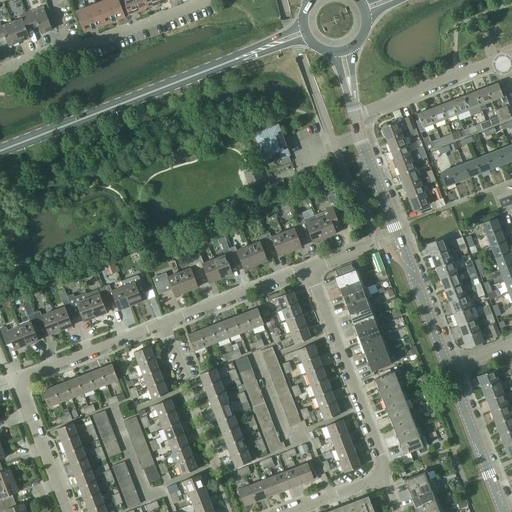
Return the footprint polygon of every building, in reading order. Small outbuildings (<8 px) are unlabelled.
[(104,25),(114,22),(105,0),(96,4),(104,25)] [(105,0),(114,22),(125,17),(118,0),(105,0)] [(133,14),(139,12),(134,0),(122,0),(129,15),(129,14),(132,13),(133,14)] [(134,0),(139,12),(145,9),(146,8),(149,7),(146,0),(134,0)] [(95,29),(104,25),(96,4),(87,7),(95,29)] [(33,11),(27,13),(32,26),(37,24),(41,34),(52,30),(49,21),(53,19),(49,8),(44,10),(43,6),(32,10),(33,11)] [(84,33),(95,29),(87,7),(76,11),(84,33)] [(22,19),(12,23),(19,42),(30,38),(26,28),(32,26),(27,13),(20,16),(22,19)] [(0,23),(0,38),(5,36),(9,46),(19,42),(12,23),(2,27),(1,23),(0,23)] [(486,88),(491,102),(501,98),(503,104),(508,102),(502,88),(500,88),(498,83),(486,88)] [(480,106),(482,111),(487,109),(485,104),(491,102),(486,88),(475,92),(480,106)] [(469,110),(471,116),(482,112),(482,111),(480,106),(475,92),(463,96),(469,110)] [(457,115),(469,110),(463,96),(452,101),(457,115)] [(446,119),(457,115),(452,101),(440,105),(446,119)] [(434,124),(446,119),(440,105),(429,110),(434,124)] [(507,106),(495,111),(497,115),(497,116),(509,112),(507,106)] [(424,127),(434,124),(429,110),(417,114),(419,120),(416,121),(421,133),(426,131),(424,127)] [(509,112),(497,116),(499,122),(511,118),(509,112)] [(497,115),(489,118),(490,120),(492,125),(499,122),(497,116),(497,115)] [(410,131),(416,129),(411,117),(405,119),(410,131)] [(397,122),(382,128),(384,132),(387,140),(402,134),(401,132),(397,122)] [(282,139),(280,132),(277,126),(255,135),(266,163),(288,154),(285,147),(287,146),(284,138),(282,139)] [(454,140),(462,137),(459,131),(452,134),(454,140)] [(402,134),(387,140),(391,152),(406,146),(402,134)] [(440,138),(442,145),(454,140),(452,134),(440,138)] [(428,150),(433,148),(431,142),(429,136),(423,139),(428,150)] [(431,142),(433,148),(442,145),(440,138),(431,142)] [(406,146),(391,152),(395,163),(415,156),(413,151),(409,152),(406,146)] [(497,151),(503,165),(511,161),(511,155),(508,146),(497,151)] [(486,155),(491,169),(503,165),(497,151),(486,155)] [(415,156),(395,163),(400,175),(415,169),(413,163),(421,159),(420,154),(415,156)] [(480,174),(491,169),(486,155),(474,160),(480,174)] [(468,178),(480,174),(474,160),(463,164),(468,178)] [(457,183),(468,178),(463,164),(451,169),(457,183)] [(249,186),(264,181),(258,166),(244,171),(249,186)] [(415,169),(400,175),(404,187),(420,181),(415,169)] [(445,187),(457,183),(451,169),(440,173),(445,187)] [(420,181),(404,187),(409,199),(424,193),(422,185),(431,182),(431,183),(436,181),(434,175),(429,177),(420,181)] [(438,188),(434,189),(439,200),(443,199),(438,188)] [(335,193),(328,196),(331,204),(333,203),(336,212),(341,210),(335,193)] [(424,193),(409,199),(413,210),(419,208),(421,214),(438,208),(435,202),(429,204),(424,193)] [(327,211),(316,215),(317,219),(324,238),(336,234),(335,231),(341,229),(339,225),(333,208),(327,211)] [(303,213),(298,215),(300,221),(298,222),(305,239),(310,236),(313,243),(324,238),(317,219),(316,215),(313,216),(311,209),(302,212),(303,213)] [(409,219),(417,216),(415,211),(407,214),(409,219)] [(487,236),(500,230),(496,219),(482,224),(487,236)] [(294,229),(283,233),(290,252),(302,247),(299,241),(305,239),(298,222),(292,224),(294,229)] [(491,247),(505,242),(500,230),(487,236),(491,247)] [(269,233),(264,235),(270,252),(276,250),(278,256),(290,252),(283,233),(271,237),(269,233)] [(260,242),(248,246),(255,265),(267,261),(264,254),(270,252),(264,235),(258,237),(260,242)] [(459,246),(465,244),(463,237),(456,240),(459,246)] [(444,239),(427,245),(431,257),(448,250),(444,239)] [(495,258),(509,253),(505,242),(491,247),(495,258)] [(235,246),(229,248),(236,265),(241,263),(244,270),(255,265),(248,246),(237,251),(235,246)] [(225,255),(214,260),(221,279),(233,274),(230,268),(236,265),(229,248),(223,251),(225,255)] [(448,250),(431,257),(436,268),(453,262),(452,261),(458,259),(457,254),(450,256),(448,250)] [(199,253),(192,256),(194,262),(201,279),(207,276),(209,283),(221,279),(214,260),(204,263),(200,254),(199,253)] [(500,270),(511,265),(511,260),(509,253),(495,258),(500,270)] [(471,260),(465,263),(468,269),(474,267),(471,260)] [(190,269),(179,273),(186,292),(198,287),(196,281),(201,279),(194,262),(189,264),(190,269)] [(453,262),(436,268),(440,280),(457,273),(453,262)] [(340,276),(336,278),(339,288),(359,280),(355,271),(354,271),(351,265),(338,270),(340,276)] [(504,281),(511,278),(511,265),(500,270),(504,281)] [(87,271),(90,277),(98,274),(95,268),(87,271)] [(457,273),(440,280),(445,291),(461,285),(458,276),(469,272),(468,269),(457,273)] [(166,273),(153,278),(159,295),(172,290),(175,297),(186,292),(179,273),(168,278),(166,273)] [(137,275),(121,282),(123,287),(130,306),(142,302),(139,295),(145,293),(139,276),(137,275)] [(359,280),(339,288),(343,297),(362,289),(359,280)] [(477,292),(483,290),(480,283),(474,286),(477,292)] [(109,285),(103,287),(110,304),(115,302),(118,311),(130,306),(123,287),(112,292),(109,285)] [(461,285),(445,291),(449,303),(466,296),(461,285)] [(97,289),(86,294),(88,298),(95,317),(106,313),(104,306),(110,304),(103,287),(97,289)] [(362,289),(343,297),(346,306),(366,299),(371,297),(368,287),(362,289)] [(491,287),(485,288),(488,294),(490,300),(498,297),(495,291),(493,292),(491,287)] [(394,296),(391,289),(386,291),(389,298),(394,296)] [(281,310),(298,304),(293,292),(277,298),(281,310)] [(74,294),(67,296),(69,300),(75,317),(80,315),(83,322),(95,317),(88,298),(86,294),(86,293),(75,297),(74,294)] [(466,296),(449,303),(453,314),(470,308),(466,296)] [(366,299),(346,306),(350,315),(369,308),(366,299)] [(65,307),(53,312),(60,330),(72,326),(69,319),(75,317),(69,300),(63,302),(65,307)] [(286,322),(302,315),(298,304),(281,310),(286,322)] [(486,316),(492,313),(489,306),(483,309),(486,316)] [(369,308),(350,315),(354,325),(373,318),(369,308)] [(470,308),(453,314),(458,326),(475,320),(470,308)] [(31,322),(19,327),(26,346),(38,341),(35,333),(40,330),(34,314),(32,309),(26,311),(31,322)] [(246,313),(252,329),(263,325),(257,309),(246,313)] [(40,311),(34,314),(40,330),(46,328),(48,335),(60,330),(53,312),(42,316),(40,311)] [(240,333),(252,329),(246,313),(234,318),(240,333)] [(290,333),(307,327),(302,315),(286,322),(290,333)] [(229,338),(240,333),(234,318),(222,322),(229,338)] [(373,318),(354,325),(357,334),(376,327),(373,318)] [(475,320),(458,326),(462,337),(479,331),(475,320)] [(217,342),(229,338),(222,322),(211,327),(217,342)] [(494,338),(500,336),(501,335),(496,324),(490,326),(494,338)] [(6,327),(0,329),(6,346),(12,343),(15,350),(26,346),(19,327),(8,331),(6,327)] [(205,347),(217,342),(211,327),(199,331),(205,347)] [(307,327),(290,333),(295,345),(311,339),(307,327)] [(376,327),(357,334),(361,344),(380,336),(376,327)] [(193,351),(205,347),(199,331),(187,336),(193,351)] [(479,331),(462,337),(467,349),(483,343),(479,331)] [(380,336),(361,344),(364,353),(383,345),(380,336)] [(302,363),(318,356),(313,345),(297,351),(302,363)] [(383,345),(364,353),(368,362),(387,355),(383,345)] [(138,365),(154,358),(150,346),(133,353),(138,365)] [(262,357),(274,353),(272,347),(260,352),(262,357)] [(265,363),(276,359),(274,353),(262,357),(265,363)] [(387,355),(368,362),(372,372),(391,365),(387,355)] [(306,374),(322,368),(318,356),(302,363),(306,374)] [(237,367),(248,363),(246,357),(235,361),(237,367)] [(143,376),(159,370),(154,358),(138,365),(143,376)] [(267,369),(279,364),(276,359),(265,363),(267,369)] [(239,373),(251,368),(248,363),(237,367),(239,373)] [(100,369),(106,385),(118,381),(112,364),(100,369)] [(269,375),(281,370),(279,364),(267,369),(269,375)] [(242,379),(253,374),(251,368),(239,373),(242,379)] [(310,386),(327,380),(322,368),(306,374),(310,386)] [(95,390),(106,385),(100,369),(88,373),(95,390)] [(204,387),(220,381),(215,369),(199,375),(204,387)] [(147,388),(164,382),(159,370),(143,376),(147,388)] [(271,381),(283,376),(281,370),(269,375),(271,381)] [(494,370),(477,377),(482,388),(499,382),(494,370)] [(378,389),(397,382),(394,372),(374,379),(378,389)] [(83,394),(95,390),(88,373),(77,378),(83,394)] [(244,384),(255,380),(253,374),(242,379),(244,384)] [(274,386),(285,382),(283,376),(271,381),(274,386)] [(71,399),(83,394),(77,378),(65,382),(71,399)] [(246,390),(258,386),(255,380),(244,384),(246,390)] [(315,398),(331,392),(327,380),(310,386),(315,398)] [(208,398),(224,392),(220,381),(204,387),(208,398)] [(59,403),(71,399),(65,382),(53,387),(59,403)] [(164,382),(147,388),(152,400),(168,393),(164,382)] [(276,392),(288,388),(285,382),(274,386),(276,392)] [(382,398),(401,391),(397,382),(378,389),(382,398)] [(499,382),(482,388),(486,400),(503,393),(499,382)] [(248,396),(260,392),(258,386),(246,390),(248,396)] [(48,408),(59,403),(53,387),(41,392),(48,408)] [(278,398),(290,393),(288,388),(276,392),(278,398)] [(385,408),(405,400),(401,391),(382,398),(385,408)] [(213,410),(229,404),(224,392),(208,398),(213,410)] [(251,402),(262,397),(260,392),(248,396),(251,402)] [(319,409),(336,403),(331,392),(315,398),(319,409)] [(280,404),(292,399),(290,393),(278,398),(280,404)] [(503,393),(486,400),(491,412),(508,405),(511,403),(510,399),(506,400),(503,393)] [(253,408),(264,403),(262,397),(251,402),(253,408)] [(159,417),(175,411),(170,399),(154,406),(159,417)] [(283,409),(295,405),(292,399),(280,404),(283,409)] [(389,417),(408,410),(405,400),(385,408),(389,417)] [(255,414),(267,409),(264,403),(253,408),(255,414)] [(336,403),(319,409),(324,421),(340,415),(336,403)] [(217,422),(233,416),(229,404),(213,410),(217,422)] [(285,415),(297,411),(295,405),(283,409),(285,415)] [(508,405),(491,412),(495,423),(511,417),(508,405)] [(257,419),(269,415),(267,409),(255,414),(257,419)] [(144,410),(138,412),(141,419),(142,423),(149,421),(147,417),(144,410)] [(392,426),(412,419),(408,410),(389,417),(392,426)] [(163,429),(179,423),(175,411),(159,417),(163,429)] [(287,421),(299,416),(297,411),(285,415),(287,421)] [(94,422),(106,418),(103,412),(92,416),(94,422)] [(260,425),(271,421),(269,415),(257,419),(260,425)] [(222,433),(238,427),(233,416),(217,422),(222,433)] [(299,416),(287,421),(290,427),(301,422),(299,416)] [(511,416),(511,417),(495,423),(499,434),(511,429),(511,416)] [(126,427),(138,423),(135,417),(124,422),(126,427)] [(96,428),(108,424),(106,418),(94,422),(96,428)] [(392,426),(396,436),(415,428),(412,419),(392,426)] [(330,438),(347,432),(342,420),(326,427),(330,438)] [(262,431),(273,426),(271,421),(260,425),(262,431)] [(61,441),(77,435),(72,423),(56,430),(61,441)] [(128,433),(140,429),(138,423),(126,427),(128,433)] [(168,441),(184,434),(179,423),(163,429),(168,441)] [(98,434),(110,430),(108,424),(96,428),(98,434)] [(264,437),(276,432),(273,426),(262,431),(264,437)] [(226,445),(242,439),(238,427),(222,433),(226,445)] [(400,445),(419,437),(415,428),(396,436),(400,445)] [(130,439),(142,435),(140,429),(128,433),(130,439)] [(511,429),(499,434),(504,446),(511,442),(511,429)] [(101,440),(112,436),(110,430),(98,434),(101,440)] [(266,443),(278,438),(276,432),(264,437),(266,443)] [(335,450),(352,444),(347,432),(330,438),(335,450)] [(172,452),(188,446),(184,434),(168,441),(172,452)] [(65,453),(81,447),(77,435),(61,441),(65,453)] [(133,445),(144,441),(142,435),(130,439),(133,445)] [(103,446),(115,441),(112,436),(101,440),(103,446)] [(419,437),(400,445),(404,455),(423,448),(419,437)] [(271,447),(280,444),(278,438),(266,443),(269,448),(271,447)] [(231,456),(247,450),(242,439),(226,445),(231,456)] [(105,452),(117,447),(115,441),(103,446),(105,452)] [(135,451),(147,447),(144,441),(133,445),(135,451)] [(271,447),(274,453),(285,449),(283,443),(280,444),(271,447)] [(339,462),(356,455),(352,444),(335,450),(339,462)] [(306,445),(298,448),(300,455),(308,452),(306,445)] [(177,464),(193,458),(188,446),(172,452),(177,464)] [(70,465),(86,458),(81,447),(65,453),(70,465)] [(117,447),(105,452),(108,458),(119,454),(117,447)] [(137,457),(149,453),(147,447),(135,451),(137,457)] [(247,450),(231,456),(235,468),(251,462),(247,450)] [(140,463),(151,459),(149,453),(137,457),(140,463)] [(356,455),(339,462),(344,473),(360,467),(356,455)] [(74,476),(90,470),(86,458),(70,465),(74,476)] [(193,458),(177,464),(181,476),(197,469),(193,458)] [(142,469),(143,469),(154,465),(151,459),(140,463),(142,469)] [(114,473),(125,469),(123,463),(111,467),(114,473)] [(295,469),(302,485),(314,480),(307,464),(295,469)] [(154,465),(143,469),(148,483),(159,478),(154,465)] [(1,466),(0,466),(0,485),(14,480),(10,469),(3,471),(1,466)] [(116,479),(128,475),(125,469),(114,473),(116,479)] [(302,485),(295,469),(284,473),(290,489),(302,485)] [(79,488),(95,482),(90,470),(74,476),(79,488)] [(278,494),(290,489),(284,473),(272,478),(278,494)] [(424,473),(404,480),(408,490),(428,482),(427,482),(424,473)] [(118,485),(130,481),(128,475),(116,479),(118,485)] [(188,493),(204,487),(200,475),(183,481),(188,493)] [(267,498),(278,494),(272,478),(261,482),(267,498)] [(428,482),(408,490),(412,499),(431,492),(431,491),(437,489),(433,479),(427,482),(428,482)] [(0,505),(14,500),(12,495),(19,493),(14,480),(0,485),(0,505)] [(120,491),(132,487),(130,481),(118,485),(120,491)] [(83,500),(99,493),(95,482),(79,488),(83,500)] [(255,503),(267,498),(261,482),(249,487),(255,503)] [(123,497),(135,493),(132,487),(120,491),(123,497)] [(192,505),(209,498),(204,487),(188,493),(192,505)] [(244,507),(255,503),(249,487),(238,491),(244,507)] [(431,492),(412,499),(415,509),(435,501),(431,492)] [(88,511),(104,505),(99,493),(83,500),(88,511)] [(125,503),(137,499),(135,493),(123,497),(125,503)] [(358,500),(362,511),(373,511),(368,496),(358,500)] [(195,511),(208,511),(213,510),(209,498),(192,505),(195,511)] [(137,499),(125,503),(127,509),(139,505),(137,499)] [(14,500),(0,505),(0,511),(26,511),(23,504),(17,506),(14,500)] [(351,511),(362,511),(358,500),(349,504),(351,511)] [(468,505),(466,500),(458,503),(460,509),(468,505)] [(435,501),(415,509),(416,511),(433,511),(438,510),(435,501)]
